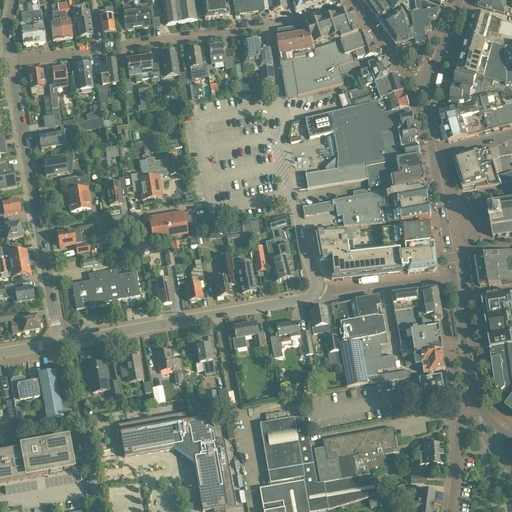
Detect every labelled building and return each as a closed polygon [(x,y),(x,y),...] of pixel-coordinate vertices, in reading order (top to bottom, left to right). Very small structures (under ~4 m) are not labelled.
[(63,3),(57,4),(62,41),(72,39),(69,20),(66,21),(65,15),(72,14),(70,0),(65,0),(66,4),(64,4),(63,3)] [(162,0),(166,26),(179,24),(176,2),(176,0),(162,0)] [(193,0),(187,0),(176,2),(179,24),(197,22),(193,0)] [(201,0),(205,21),(214,19),(210,0),(201,0)] [(210,0),(214,19),(225,18),(225,16),(229,16),(228,8),(224,8),(222,0),(210,0)] [(232,0),(235,16),(264,12),(262,0),(232,0)] [(271,0),(273,11),(287,9),(285,0),(271,0)] [(296,0),(297,8),(297,9),(300,8),(312,4),(312,5),(320,2),(325,0),(296,0)] [(381,0),(363,0),(373,14),(381,25),(392,17),(381,0)] [(381,0),(392,17),(381,25),(380,25),(388,35),(390,35),(391,40),(393,39),(395,46),(414,41),(412,29),(409,30),(406,18),(393,0),(381,0)] [(401,0),(398,0),(411,19),(412,29),(414,41),(415,46),(425,43),(427,40),(426,32),(431,32),(430,20),(437,19),(440,12),(438,10),(439,8),(423,1),(420,2),(419,0),(401,0)] [(480,0),(479,2),(477,8),(479,8),(504,15),(507,13),(511,14),(511,11),(511,5),(490,0),(480,0)] [(53,22),(50,23),(53,42),(62,41),(57,4),(55,4),(56,10),(52,11),(53,22)] [(87,6),(83,7),(72,8),(74,24),(77,24),(79,38),(92,37),(87,6)] [(124,8),(123,10),(123,14),(125,31),(137,29),(135,12),(134,8),(127,8),(124,8)] [(40,11),(30,13),(34,45),(45,43),(40,11)] [(105,11),(98,12),(99,18),(99,19),(102,35),(115,33),(113,17),(106,18),(105,11)] [(147,11),(135,12),(137,29),(149,27),(147,11)] [(350,12),(305,27),(308,34),(310,42),(325,37),(328,47),(363,35),(360,27),(356,29),(350,12)] [(23,24),(20,25),(23,46),(34,45),(30,13),(21,14),(23,24)] [(475,15),(468,38),(505,49),(511,46),(511,25),(493,20),(494,18),(483,15),(482,17),(475,15)] [(308,34),(276,39),(286,101),(343,86),(339,70),(334,71),(331,58),(328,47),(325,37),(310,42),(308,34)] [(363,35),(328,47),(331,58),(343,54),(344,57),(351,55),(354,61),(359,60),(357,53),(362,51),(361,49),(370,46),(366,34),(363,35)] [(468,38),(458,73),(507,86),(511,83),(511,46),(505,49),(468,38)] [(260,41),(243,44),(245,57),(243,58),(244,65),(249,64),(250,66),(254,66),(255,71),(260,71),(257,50),(261,49),(260,41)] [(362,51),(357,53),(359,60),(364,58),(364,59),(377,54),(375,47),(373,48),(372,45),(370,46),(361,49),(362,51)] [(223,46),(209,48),(211,65),(225,64),(226,70),(233,69),(231,51),(224,52),(223,46)] [(257,50),(260,71),(263,88),(272,87),(271,82),(275,81),(270,48),(261,49),(257,50)] [(188,51),(190,69),(192,81),(202,79),(201,67),(199,50),(188,51)] [(175,55),(162,57),(165,79),(178,77),(181,104),(194,103),(194,98),(188,99),(185,74),(178,75),(175,55)] [(150,58),(139,59),(141,76),(150,75),(152,83),(159,82),(157,66),(152,66),(150,58)] [(139,59),(127,61),(129,78),(135,77),(136,84),(142,83),(141,76),(139,59)] [(370,69),(360,73),(365,87),(395,76),(390,68),(388,69),(387,67),(386,63),(384,60),(368,65),(370,69)] [(106,64),(99,65),(102,88),(118,85),(115,62),(106,63),(106,64)] [(89,65),(76,67),(77,73),(72,74),(74,92),(93,89),(89,65)] [(239,66),(235,66),(237,80),(239,93),(248,91),(247,85),(242,86),(240,74),(239,68),(239,66)] [(54,82),(55,86),(61,85),(61,81),(67,80),(66,68),(52,70),(53,82),(54,82)] [(42,72),(27,74),(29,91),(31,91),(31,96),(36,95),(36,93),(42,92),(42,88),(44,88),(42,72)] [(454,89),(449,106),(511,91),(511,83),(507,86),(458,73),(455,84),(456,84),(455,89),(454,89)] [(365,87),(344,94),(349,109),(365,105),(371,103),(381,100),(402,92),(395,76),(365,87)] [(130,81),(123,82),(125,93),(131,93),(130,81)] [(511,91),(449,106),(447,113),(441,114),(443,123),(444,125),(469,118),(505,108),(511,106),(511,91)] [(402,92),(381,100),(384,109),(387,108),(389,113),(408,108),(409,108),(402,92)] [(53,117),(52,111),(50,97),(43,98),(46,118),(53,117)] [(381,100),(371,103),(382,114),(389,113),(387,108),(384,109),(381,100)] [(350,110),(305,121),(310,141),(333,135),(337,158),(337,172),(336,172),(336,173),(339,172),(365,169),(384,166),(384,165),(418,159),(413,130),(401,132),(399,119),(410,117),(408,108),(389,113),(382,114),(371,103),(365,105),(349,109),(350,110)] [(469,118),(444,125),(449,144),(511,125),(511,106),(505,108),(469,118)] [(410,117),(399,119),(401,132),(413,130),(413,129),(411,116),(410,117)] [(101,120),(79,124),(81,132),(81,134),(103,130),(101,120)] [(81,132),(79,124),(62,127),(63,133),(64,135),(81,132)] [(128,142),(127,127),(117,128),(118,135),(121,135),(122,143),(128,142)] [(65,144),(64,140),(64,135),(63,133),(55,135),(55,134),(39,137),(41,150),(57,147),(57,148),(63,147),(65,144)] [(117,147),(105,148),(106,158),(118,157),(117,147)] [(489,149),(453,160),(459,176),(498,166),(496,160),(493,161),(489,149)] [(57,162),(44,164),(46,178),(67,174),(67,173),(72,173),(74,153),(55,156),(57,162)] [(145,161),(146,163),(152,200),(162,199),(158,178),(170,176),(170,177),(178,175),(175,156),(167,157),(167,161),(154,163),(154,160),(145,161)] [(384,166),(365,169),(339,172),(336,173),(336,172),(325,173),(305,176),(307,191),(367,181),(367,182),(376,180),(391,178),(398,177),(420,173),(421,173),(419,164),(418,159),(384,165),(384,166)] [(146,163),(131,165),(132,175),(141,174),(142,175),(138,176),(142,202),(152,200),(146,163)] [(498,166),(459,176),(462,189),(475,186),(476,189),(500,185),(511,183),(511,172),(498,177),(497,173),(499,172),(498,166)] [(0,191),(6,190),(8,190),(15,189),(12,167),(0,169),(0,191)] [(353,198),(334,201),(336,211),(337,217),(350,215),(352,228),(382,226),(395,224),(428,218),(429,218),(424,192),(423,192),(421,193),(420,188),(420,187),(419,184),(421,184),(422,184),(420,173),(398,177),(391,178),(376,180),(378,189),(368,191),(369,195),(353,197),(353,198)] [(88,178),(76,180),(77,186),(76,186),(81,212),(91,210),(87,187),(89,187),(88,178)] [(119,184),(106,186),(109,207),(123,205),(121,194),(126,193),(124,179),(118,180),(119,184)] [(76,180),(60,182),(60,183),(61,186),(61,188),(62,190),(63,192),(64,195),(68,201),(69,200),(71,213),(81,212),(76,186),(77,186),(76,180)] [(511,200),(509,201),(509,198),(500,200),(500,202),(494,203),(494,201),(492,201),(493,203),(490,203),(488,203),(491,221),(493,238),(494,238),(498,237),(498,239),(507,238),(506,236),(511,235),(511,200)] [(0,216),(0,218),(20,214),(18,201),(2,204),(0,204),(0,216)] [(303,207),(305,217),(336,211),(334,201),(303,207)] [(183,214),(149,220),(152,240),(187,235),(183,214)] [(283,218),(273,220),(276,230),(286,228),(283,218)] [(0,233),(5,232),(7,242),(22,239),(22,237),(23,237),(23,236),(23,235),(23,234),(23,233),(23,232),(22,232),(22,231),(21,231),(20,231),(19,225),(4,227),(4,226),(4,222),(0,222),(0,233)] [(431,225),(380,230),(382,250),(412,247),(412,246),(433,244),(431,225)] [(234,226),(225,228),(226,237),(236,235),(234,226)] [(216,238),(217,233),(207,230),(205,235),(216,238)] [(73,232),(57,234),(59,248),(75,245),(81,244),(80,237),(79,231),(73,232)] [(345,233),(314,234),(319,264),(329,262),(331,281),(406,273),(406,275),(436,272),(434,252),(432,252),(431,246),(433,245),(433,244),(412,246),(412,247),(382,250),(353,254),(353,249),(352,250),(350,233),(345,233)] [(274,242),(266,244),(276,283),(284,281),(275,247),(274,242)] [(290,243),(275,247),(284,281),(293,279),(288,263),(294,261),(290,243)] [(89,245),(75,247),(77,255),(90,253),(89,245)] [(11,247),(0,248),(0,268),(7,268),(11,267),(28,264),(27,259),(28,258),(27,254),(26,253),(26,252),(12,254),(11,247)] [(262,248),(253,249),(257,274),(266,272),(262,248)] [(511,252),(475,258),(479,282),(480,288),(485,287),(486,288),(511,283),(511,252)] [(172,255),(165,256),(167,268),(174,267),(172,255)] [(222,276),(214,277),(215,282),(214,282),(216,291),(215,291),(216,299),(231,297),(230,288),(235,287),(231,266),(230,257),(220,259),(222,276)] [(97,259),(82,262),(83,268),(99,265),(99,267),(108,265),(107,262),(106,258),(98,260),(97,259)] [(238,259),(231,261),(232,266),(234,275),(239,275),(242,295),(255,293),(250,263),(239,265),(238,259)] [(192,285),(185,286),(188,303),(202,300),(199,284),(198,284),(197,278),(203,277),(200,261),(194,262),(195,270),(193,270),(190,275),(192,285)] [(29,269),(28,264),(11,267),(7,268),(0,268),(0,275),(12,273),(13,279),(30,276),(29,274),(30,273),(30,269),(29,269)] [(161,271),(154,272),(155,279),(165,278),(165,280),(155,281),(159,306),(173,303),(173,304),(174,304),(172,292),(173,291),(170,269),(167,269),(161,270),(161,271)] [(89,282),(72,285),(76,311),(109,305),(108,303),(140,297),(136,273),(118,276),(117,271),(88,276),(89,282)] [(0,302),(2,302),(1,301),(9,299),(13,299),(14,305),(34,301),(34,300),(35,300),(34,293),(32,294),(31,287),(15,290),(5,292),(4,288),(0,288),(0,302)] [(436,289),(390,295),(397,332),(421,327),(435,326),(434,322),(441,321),(436,289)] [(482,298),(491,348),(495,348),(496,347),(496,348),(511,345),(511,292),(511,293),(491,296),(483,298),(482,298)] [(379,308),(377,299),(354,303),(349,304),(336,306),(338,315),(333,316),(346,389),(367,385),(366,378),(359,341),(374,338),(385,334),(382,318),(381,318),(379,308)] [(325,307),(308,310),(311,327),(310,328),(312,336),(321,334),(321,335),(323,335),(323,337),(327,337),(328,330),(327,326),(328,326),(325,307)] [(16,314),(0,316),(0,324),(10,322),(13,336),(23,335),(40,332),(38,317),(17,320),(16,314)] [(278,338),(269,339),(273,360),(281,359),(280,353),(281,347),(280,341),(289,339),(289,336),(299,335),(297,324),(276,328),(278,338)] [(235,336),(231,337),(232,339),(235,338),(235,340),(232,340),(234,351),(246,349),(244,339),(253,337),(255,349),(260,348),(260,349),(265,348),(263,334),(257,336),(255,325),(233,329),(235,336)] [(421,327),(397,332),(402,359),(404,358),(439,352),(441,352),(437,326),(435,326),(421,327)] [(308,332),(301,334),(305,357),(312,356),(308,332)] [(385,335),(385,334),(374,338),(359,341),(366,378),(377,376),(376,372),(382,371),(381,359),(379,346),(387,345),(385,335)] [(335,337),(325,339),(328,355),(329,355),(331,367),(340,366),(338,353),(335,337)] [(199,365),(203,364),(205,377),(215,375),(213,362),(210,345),(196,348),(199,365)] [(491,348),(493,362),(499,400),(499,403),(503,403),(507,407),(511,411),(511,345),(496,348),(496,347),(495,348),(491,348)] [(170,352),(156,355),(160,373),(173,370),(173,373),(176,384),(181,383),(184,383),(179,360),(177,360),(173,361),(172,361),(170,352)] [(439,352),(404,358),(405,367),(421,365),(423,375),(443,372),(444,369),(443,365),(441,363),(439,352)] [(393,357),(387,358),(389,370),(395,369),(393,357)] [(138,358),(124,360),(129,384),(143,382),(138,358)] [(105,364),(86,367),(89,385),(91,385),(92,395),(109,392),(111,403),(120,402),(116,383),(108,385),(105,364)] [(55,371),(38,374),(47,423),(64,420),(55,371)] [(381,383),(380,376),(377,376),(366,378),(367,385),(381,383)] [(12,379),(10,382),(10,386),(15,408),(14,402),(27,400),(28,401),(39,399),(37,392),(40,391),(39,383),(25,386),(24,380),(21,377),(12,379)] [(439,379),(419,382),(423,402),(424,402),(426,403),(429,402),(430,401),(435,400),(437,401),(440,401),(441,399),(442,399),(439,379)] [(149,383),(142,384),(144,395),(151,394),(149,383)] [(172,392),(173,400),(186,399),(185,391),(172,392)] [(205,394),(209,413),(221,411),(217,392),(205,394)] [(118,429),(113,430),(115,441),(121,441),(124,459),(174,450),(182,456),(180,458),(182,459),(184,461),(186,458),(194,464),(202,511),(209,511),(213,511),(225,511),(225,509),(236,507),(223,440),(215,441),(212,428),(212,427),(211,426),(211,425),(210,424),(209,423),(208,422),(207,422),(206,421),(205,421),(204,420),(203,420),(201,420),(200,420),(188,423),(186,414),(118,426),(118,429)] [(376,497),(372,476),(338,482),(316,486),(307,435),(304,436),(302,418),(259,426),(270,489),(259,491),(262,511),(324,511),(327,511),(376,497)] [(226,427),(228,441),(234,440),(232,426),(226,427)] [(322,442),(323,449),(313,451),(315,464),(325,462),(326,463),(334,461),(338,482),(372,476),(387,473),(384,457),(396,454),(392,430),(322,442)] [(44,474),(49,473),(49,474),(50,474),(50,473),(63,471),(64,471),(64,470),(72,469),(71,463),(72,462),(71,462),(68,448),(69,448),(69,447),(68,447),(67,441),(64,442),(63,437),(58,438),(58,437),(57,437),(57,438),(44,441),(44,440),(43,440),(43,441),(30,443),(30,442),(29,442),(29,443),(25,444),(25,448),(0,453),(0,485),(44,478),(44,474)] [(425,453),(418,454),(418,459),(419,458),(419,465),(425,465),(425,466),(443,465),(442,446),(424,447),(425,453)] [(414,492),(403,493),(404,498),(412,497),(411,504),(413,504),(411,511),(432,511),(433,506),(432,505),(433,494),(414,491),(414,492)] [(379,500),(368,503),(370,510),(381,507),(379,500)]
